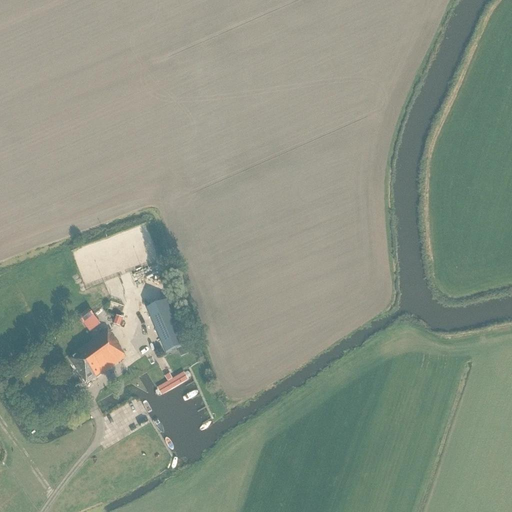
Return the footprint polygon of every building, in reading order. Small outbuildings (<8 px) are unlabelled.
[(170,290),(146,299),(163,345),(186,336),(170,290)] [(104,306),(100,302),(90,310),(93,315),(97,312),(99,313),(103,310),(102,309),(101,308),(104,306)] [(77,318),(89,334),(101,325),(88,309),(77,318)] [(122,319),(117,317),(114,326),(119,328),(122,319)] [(96,379),(125,358),(119,350),(121,349),(107,330),(77,352),(78,353),(69,360),(86,384),(95,378),(96,379)] [(128,382),(143,372),(136,361),(121,372),(128,382)]
